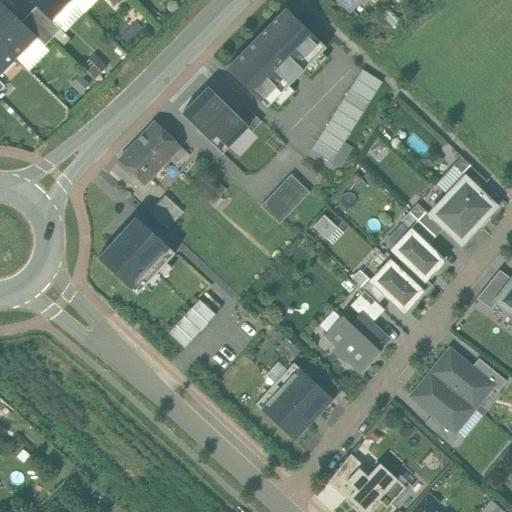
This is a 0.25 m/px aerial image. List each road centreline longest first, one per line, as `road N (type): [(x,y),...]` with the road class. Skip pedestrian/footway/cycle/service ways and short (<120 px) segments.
road 1 (residential): [(281,508),(511,229)]
road 2 (residential): [(35,277),(281,508)]
road 3 (secondary): [(29,199),(232,0)]
